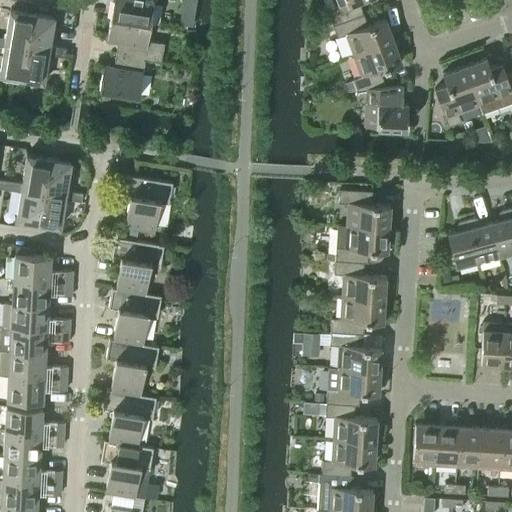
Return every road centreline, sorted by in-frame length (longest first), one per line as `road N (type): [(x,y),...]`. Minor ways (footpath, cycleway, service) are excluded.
road 1 (unclassified): [(228,511),(250,0)]
road 2 (residential): [(73,511),(86,245)]
road 3 (residential): [(401,390),(417,180)]
road 4 (residential): [(397,511),(401,390)]
